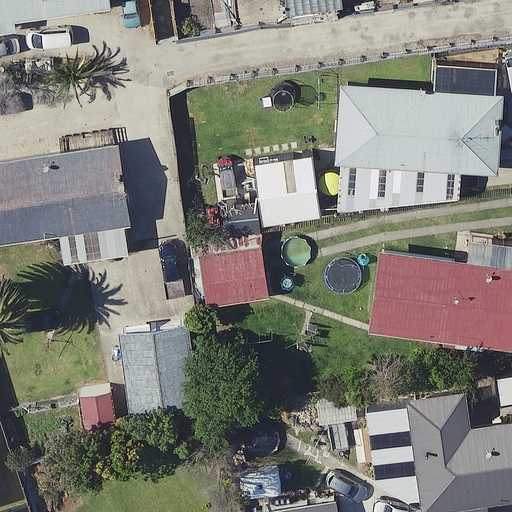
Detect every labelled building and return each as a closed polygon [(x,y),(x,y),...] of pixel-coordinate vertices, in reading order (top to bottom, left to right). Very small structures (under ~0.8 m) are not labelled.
[(0,0),(0,24),(12,23),(10,10),(86,0),(0,0)] [(278,0),(279,17),(332,13),(331,0),(278,0)] [(491,71),(422,71),(422,78),(332,78),(331,195),(450,196),(451,162),(490,162),(491,71)] [(122,244),(108,136),(0,149),(0,230),(50,225),(54,253),(122,244)] [(310,208),(303,147),(246,154),(254,215),(310,208)] [(250,222),(193,229),(201,299),(258,292),(250,222)] [(511,262),(372,243),(361,321),(501,340),(511,262)] [(189,391),(179,316),(110,325),(120,400),(189,391)] [(107,417),(99,376),(67,382),(75,423),(107,417)] [(397,385),(411,505),(423,503),(423,511),(479,511),(477,493),(511,488),(511,409),(460,416),(456,378),(397,385)] [(351,412),(349,389),(305,392),(307,416),(351,412)] [(331,511),(328,490),(249,503),(250,511),(331,511)]
